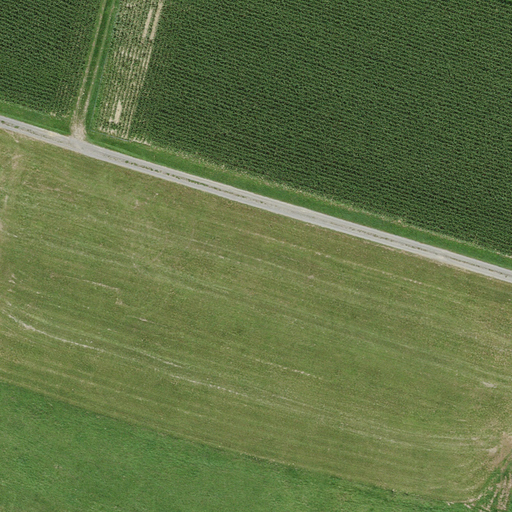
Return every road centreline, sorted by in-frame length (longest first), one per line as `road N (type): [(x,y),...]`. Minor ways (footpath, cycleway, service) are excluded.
road 1 (track): [(0,121),(511,276)]
road 2 (track): [(75,147),(111,0)]
